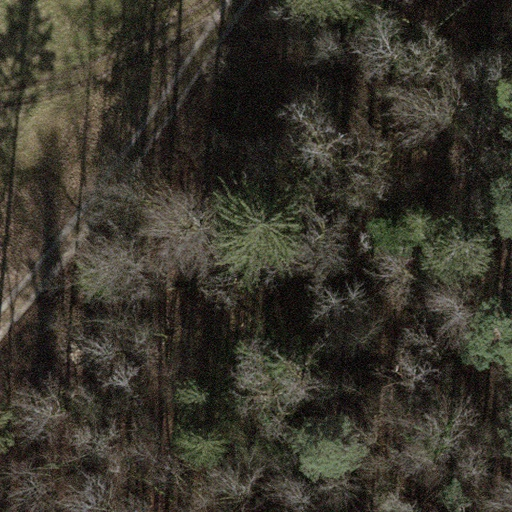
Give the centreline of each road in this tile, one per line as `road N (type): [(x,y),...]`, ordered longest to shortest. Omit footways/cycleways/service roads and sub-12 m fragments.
road 1 (track): [(0,328),(238,0)]
road 2 (track): [(214,0),(95,71),(0,92)]
